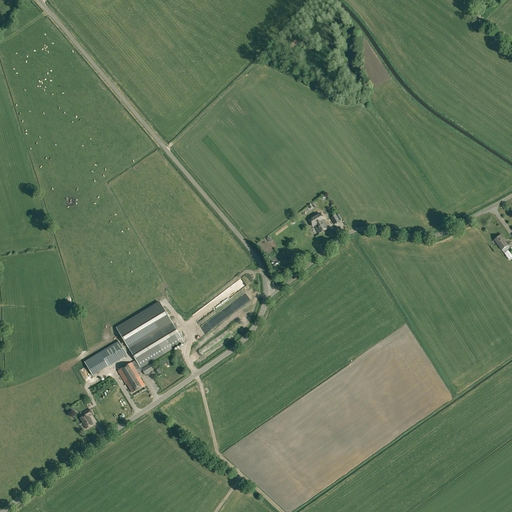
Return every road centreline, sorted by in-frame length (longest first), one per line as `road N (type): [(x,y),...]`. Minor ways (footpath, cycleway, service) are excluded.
road 1 (unclassified): [(269,290),(247,247),(38,0)]
road 2 (unclassified): [(2,511),(238,346),(269,290)]
road 3 (unclassified): [(269,290),(351,231),(449,230),(511,192)]
